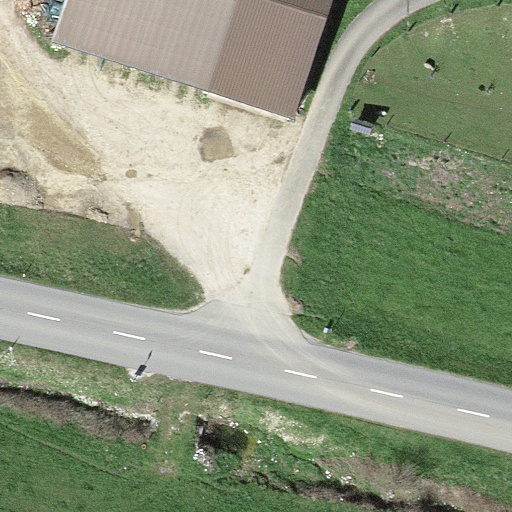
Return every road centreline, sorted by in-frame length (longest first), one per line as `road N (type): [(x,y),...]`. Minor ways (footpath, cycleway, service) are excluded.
road 1 (secondary): [(511,419),(0,305)]
road 2 (track): [(8,0),(70,163),(233,357)]
